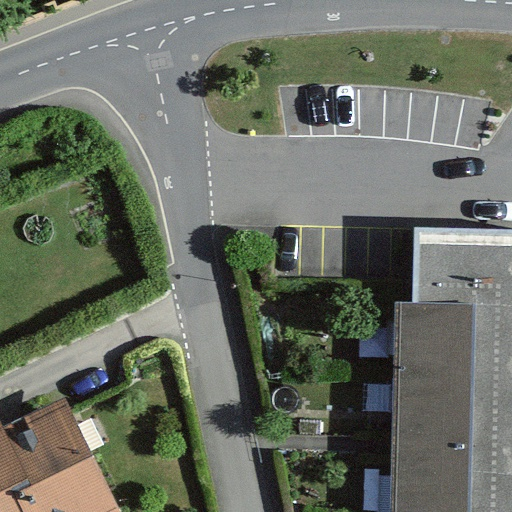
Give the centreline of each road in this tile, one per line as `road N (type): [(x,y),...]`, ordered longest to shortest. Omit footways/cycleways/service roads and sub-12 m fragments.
road 1 (residential): [(142,36),(182,179),(251,511)]
road 2 (residential): [(142,36),(209,7),(423,0)]
road 3 (residential): [(0,87),(142,36)]
